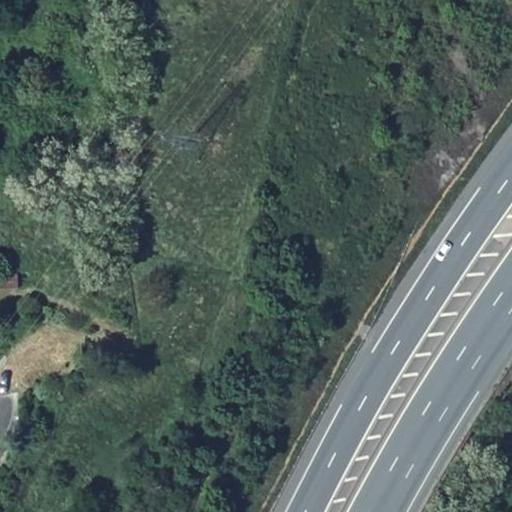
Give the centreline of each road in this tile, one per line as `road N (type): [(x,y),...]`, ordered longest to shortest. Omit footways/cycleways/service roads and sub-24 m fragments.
road 1 (motorway): [(511,176),(394,348),(306,511)]
road 2 (motorway): [(378,511),(397,471),(511,305)]
